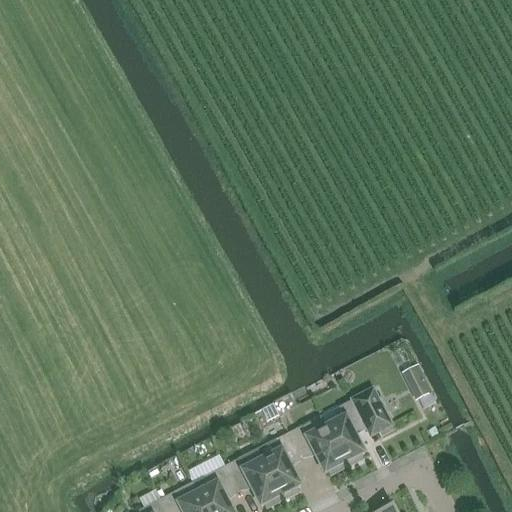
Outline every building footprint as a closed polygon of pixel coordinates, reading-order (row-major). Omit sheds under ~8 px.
[(418,400),(431,393),(424,380),(411,387),(418,400)] [(326,429),(347,471),(348,471),(347,469),(362,461),(360,457),(364,455),(352,433),(365,426),(371,438),(378,434),(380,440),(382,440),(381,438),(393,432),(385,416),(388,414),(381,400),(378,402),(373,392),(339,409),(345,420),(327,429),(326,429)] [(320,419),(288,435),(301,459),(313,453),(325,475),(328,473),(330,477),(346,470),(347,471),(320,419)] [(301,459),(288,435),(266,446),(272,457),(262,462),(283,504),(284,504),(283,502),(298,494),(296,490),(300,488),(288,466),(301,459)] [(238,461),(224,468),(237,492),(249,486),(261,508),(264,506),(267,510),(282,503),(283,504),(262,462),(256,452),(238,461)] [(219,457),(187,470),(192,481),(223,468),(219,457)] [(237,492),(224,468),(193,485),(206,511),(230,511),(224,499),(237,492)] [(206,511),(193,485),(161,501),(166,511),(206,511)] [(139,511),(166,511),(161,501),(139,511)]
